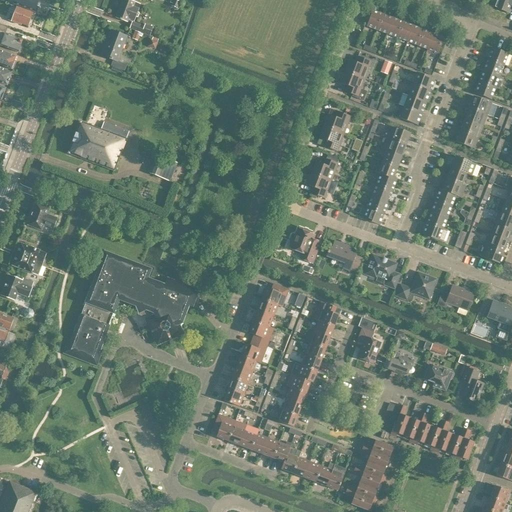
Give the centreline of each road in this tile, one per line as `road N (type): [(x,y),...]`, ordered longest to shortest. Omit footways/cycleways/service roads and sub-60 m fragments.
road 1 (residential): [(399,247),(282,204),(358,0)]
road 2 (residential): [(399,247),(419,191),(417,171),(472,21)]
road 3 (tertiary): [(79,0),(0,211)]
road 4 (residential): [(0,470),(145,510),(181,491)]
road 5 (residential): [(187,443),(255,274)]
road 6 (residential): [(495,425),(336,365)]
